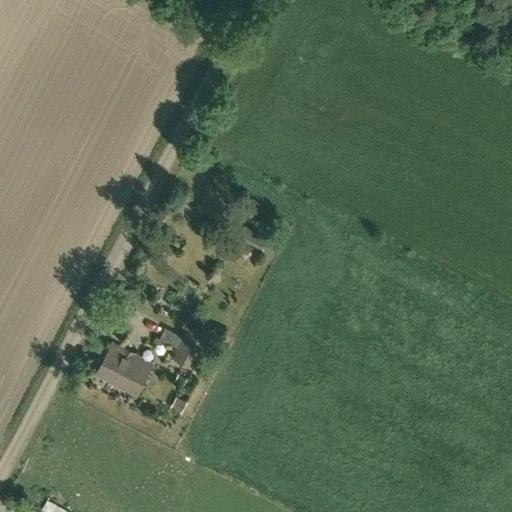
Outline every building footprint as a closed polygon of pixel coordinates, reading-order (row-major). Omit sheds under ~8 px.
[(261,251),(268,237),(245,225),(237,240),(261,251)] [(194,368),(209,337),(188,325),(171,356),(194,368)] [(153,362),(112,341),(104,357),(101,355),(96,367),(98,369),(95,374),(136,395),(153,362)] [(183,387),(187,380),(178,376),(175,383),(183,387)] [(175,398),(170,410),(180,414),(185,403),(175,398)]
